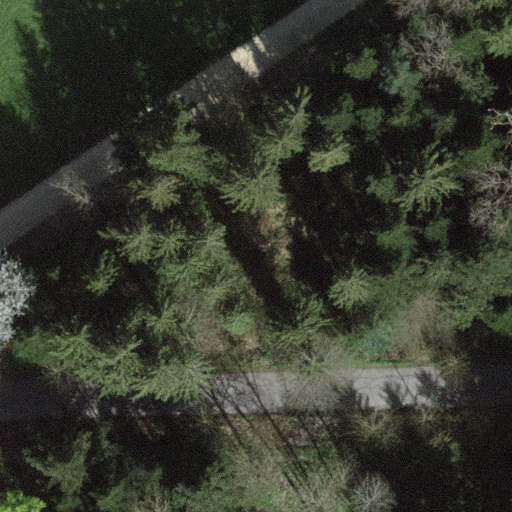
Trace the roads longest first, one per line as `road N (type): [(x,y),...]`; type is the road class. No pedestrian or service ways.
road 1 (unclassified): [(0,414),(511,395)]
road 2 (track): [(338,0),(0,230)]
